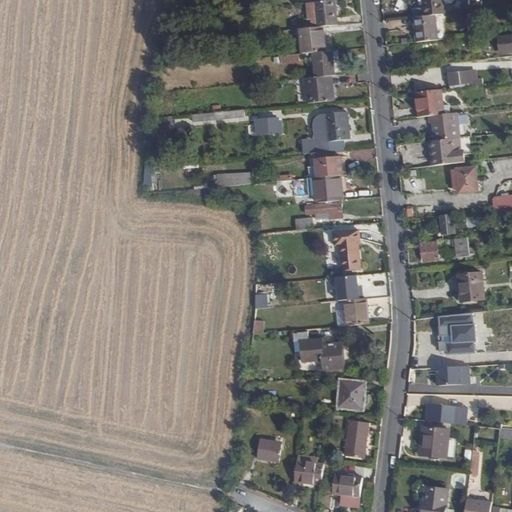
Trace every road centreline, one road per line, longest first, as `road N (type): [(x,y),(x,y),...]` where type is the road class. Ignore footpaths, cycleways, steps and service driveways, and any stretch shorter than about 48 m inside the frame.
road 1 (residential): [(383,511),(405,325),(372,0)]
road 2 (track): [(0,446),(234,495)]
